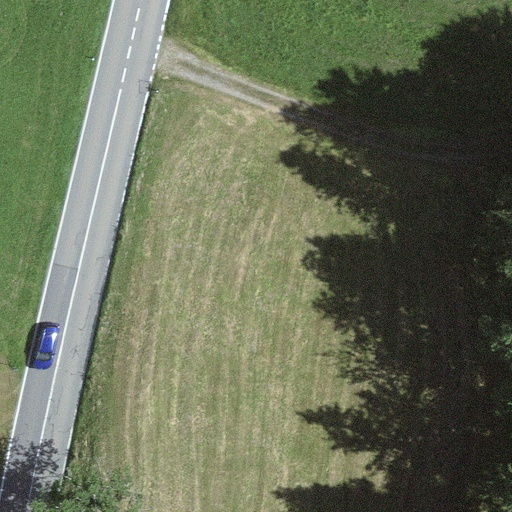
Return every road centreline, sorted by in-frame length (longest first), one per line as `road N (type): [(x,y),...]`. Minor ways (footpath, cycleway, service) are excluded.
road 1 (secondary): [(27,511),(144,0)]
road 2 (track): [(131,51),(386,136),(439,140),(511,130)]
